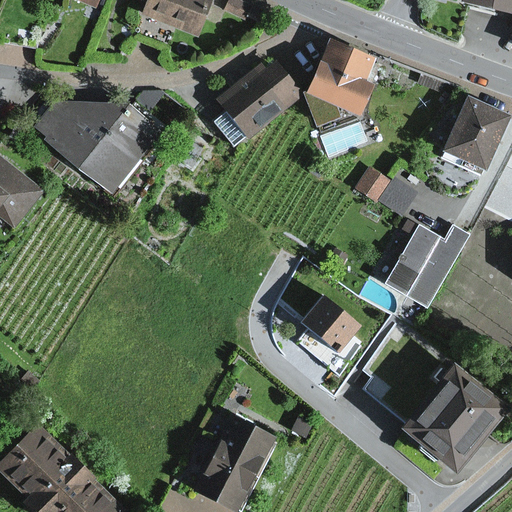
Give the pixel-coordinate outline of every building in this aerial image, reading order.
[(214,0),(146,0),(146,2),(142,11),(197,36),(214,0)] [(511,0),(466,0),(511,11),(511,0)] [(367,62),(317,39),(292,96),(355,124),(370,90),(357,84),(367,62)] [(266,63),(220,96),(242,128),(288,95),(266,63)] [(62,90),(30,130),(107,190),(149,136),(108,103),(97,117),(62,90)] [(507,117),(463,98),(437,159),(482,178),(507,117)] [(388,173),(372,163),(359,183),(375,193),(388,173)] [(0,164),(0,214),(14,226),(38,194),(0,164)] [(423,189),(396,171),(380,195),(407,213),(423,189)] [(448,245),(422,229),(384,290),(428,317),(476,240),(458,229),(448,245)] [(361,326),(323,296),(301,322),(339,353),(361,326)] [(496,412),(446,370),(393,433),(443,475),(496,412)] [(235,511),(272,437),(229,416),(189,499),(216,511),(235,511)] [(125,511),(126,511),(34,422),(0,456),(0,479),(33,511),(125,511)]
